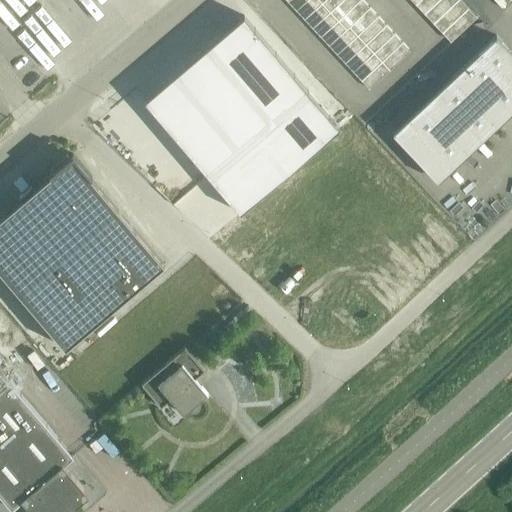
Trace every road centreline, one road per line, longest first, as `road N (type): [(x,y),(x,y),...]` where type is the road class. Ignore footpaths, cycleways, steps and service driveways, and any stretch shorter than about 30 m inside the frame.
road 1 (unclassified): [(338,377),(60,118)]
road 2 (unclassified): [(511,216),(338,377)]
road 3 (unclassified): [(338,377),(178,511)]
road 4 (unclassified): [(60,118),(198,0)]
